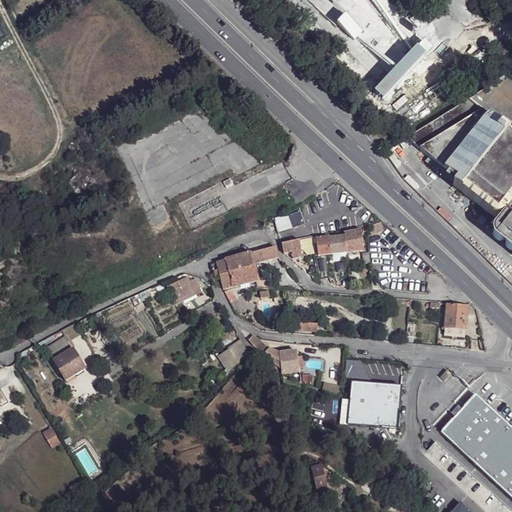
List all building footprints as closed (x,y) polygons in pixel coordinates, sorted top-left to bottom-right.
[(414,53),(375,0),(370,0),(412,55),(414,53)] [(337,25),(345,34),(354,25),(346,16),(337,25)] [(357,39),(359,37),(362,33),(354,25),(345,34),(354,42),(357,39)] [(357,39),(394,74),(396,71),(359,37),(357,39)] [(396,71),(394,74),(374,95),(383,104),(425,59),(416,50),(414,53),(412,55),(396,71)] [(511,125),(511,88),(504,82),(486,105),(511,125)] [(511,206),(511,205),(511,125),(486,105),(475,96),(408,139),(457,180),(450,187),(450,192),(457,197),(461,192),(470,200),(472,202),(471,204),(477,209),(479,208),(502,227),(502,226),(501,223),(501,219),(503,216),(507,214),(511,215),(511,214),(511,210),(511,206)] [(511,205),(511,206),(511,210),(511,214),(511,215),(507,214),(503,216),(501,219),(501,223),(502,226),(502,227),(498,227),(494,229),(492,232),(491,236),(493,239),(496,242),(500,242),(504,241),(504,242),(504,245),(505,249),(508,251),(511,251),(511,205)] [(337,219),(325,220),(326,232),(338,231),(337,219)] [(274,226),(277,234),(288,230),(289,230),(287,222),(274,226)] [(382,235),(380,224),(379,224),(373,226),(374,234),(374,236),(382,235)] [(373,226),(366,227),(366,235),(374,234),(373,226)] [(345,237),(346,254),(360,252),(363,253),(362,235),(361,232),(344,234),(345,237)] [(318,258),(346,254),(345,237),(330,239),(329,238),(316,240),(318,258)] [(315,255),(313,240),(299,242),(301,252),(307,256),(315,255)] [(289,255),(301,253),(299,242),(294,243),(282,245),(284,256),(289,255)] [(275,249),(239,258),(247,285),(256,283),(253,266),(278,260),(275,249)] [(247,285),(239,258),(210,266),(212,273),(217,272),(222,291),(228,290),(247,285)] [(167,290),(175,307),(201,293),(200,289),(204,287),(199,279),(189,284),(188,280),(167,290)] [(260,301),(269,300),(269,299),(268,293),(260,294),(260,301)] [(139,295),(131,298),(135,306),(143,302),(139,295)] [(463,339),(466,309),(446,308),(444,338),(463,339)] [(299,323),(298,330),(313,332),(313,328),(311,327),(311,324),(299,323)] [(415,327),(407,326),(406,337),(413,338),(415,327)] [(263,356),(283,368),(282,355),(271,351),(251,337),(248,341),(254,348),(263,354),(263,356)] [(66,380),(85,368),(78,355),(69,340),(50,351),(66,380)] [(236,362),(245,356),(238,345),(229,352),(236,362)] [(283,368),(283,374),(299,372),(296,353),(282,355),(283,368)] [(451,372),(446,367),(438,374),(443,379),(451,372)] [(396,426),(397,418),(400,384),(350,379),(347,403),(346,421),(396,426)] [(511,426),(475,391),(439,429),(511,496),(511,426)] [(53,427),(46,433),(53,446),(62,441),(53,427)] [(472,475),(437,441),(424,453),(460,487),(472,475)] [(318,489),(320,495),(327,493),(326,487),(327,487),(326,484),(324,476),(321,467),(311,469),(316,490),(318,489)] [(330,474),(324,476),(326,484),(332,482),(330,474)] [(470,511),(458,500),(446,511),(470,511)]
